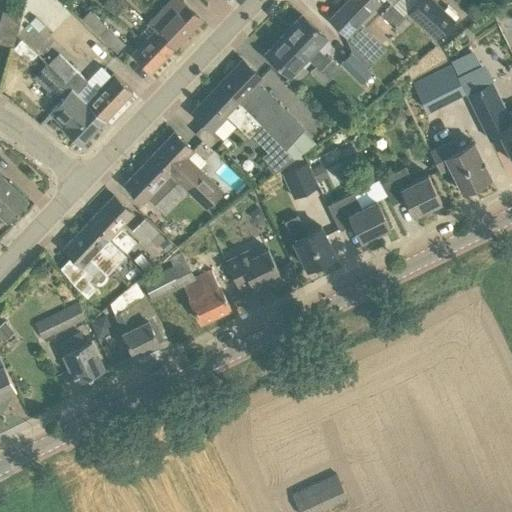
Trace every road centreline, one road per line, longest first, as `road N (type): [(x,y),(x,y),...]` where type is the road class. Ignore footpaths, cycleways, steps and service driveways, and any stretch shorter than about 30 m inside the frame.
road 1 (secondary): [(0,470),(511,204)]
road 2 (residential): [(72,180),(246,0)]
